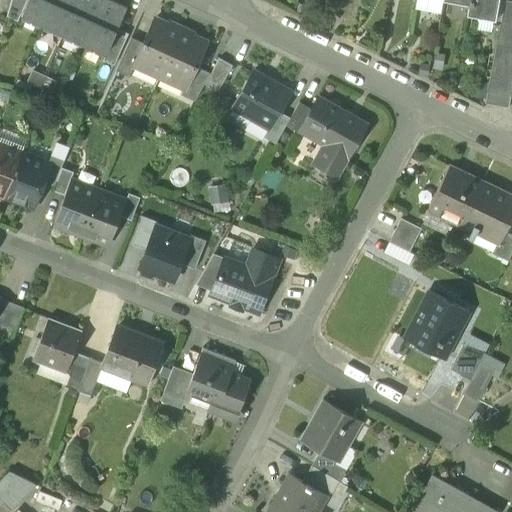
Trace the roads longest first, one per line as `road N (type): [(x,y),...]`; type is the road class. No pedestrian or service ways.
road 1 (residential): [(0,237),(290,348)]
road 2 (residential): [(424,106),(290,348)]
road 3 (residential): [(223,8),(424,106)]
road 4 (residential): [(290,348),(454,435)]
road 5 (residential): [(290,348),(232,478),(206,511)]
